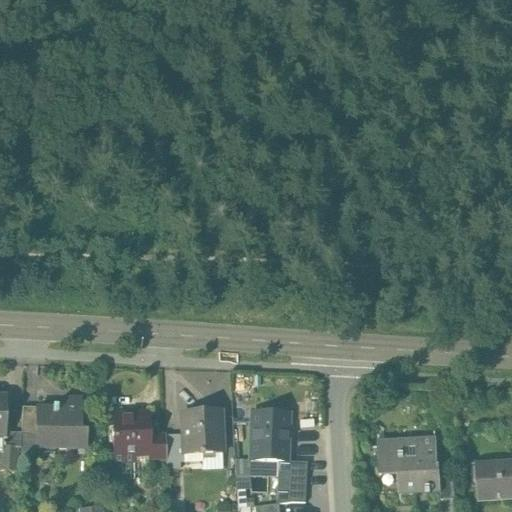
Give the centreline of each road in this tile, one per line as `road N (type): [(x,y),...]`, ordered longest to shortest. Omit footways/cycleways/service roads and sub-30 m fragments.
road 1 (track): [(511,251),(208,256),(0,246)]
road 2 (tertiary): [(343,346),(0,326)]
road 3 (tertiary): [(511,354),(343,346)]
road 4 (residential): [(347,511),(343,346)]
